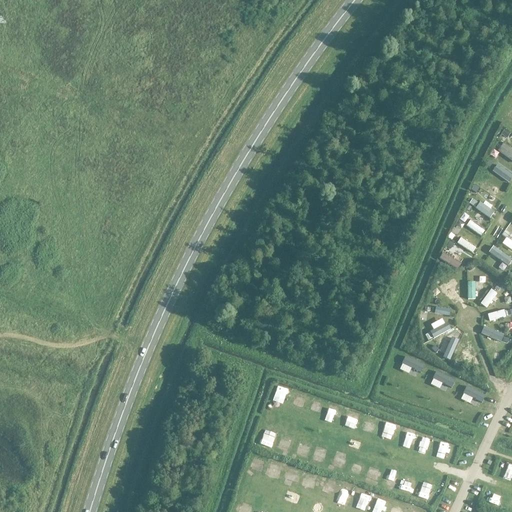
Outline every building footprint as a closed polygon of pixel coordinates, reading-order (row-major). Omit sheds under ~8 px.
[(499,151),(511,160),(511,147),(505,142),(499,151)] [(491,170),(508,182),(511,175),(511,174),(496,164),(491,170)] [(483,179),(488,182),(492,176),(486,173),(483,179)] [(502,207),(506,201),(485,189),(482,195),(502,207)] [(475,207),(489,217),(494,210),(480,200),(475,207)] [(465,225),(480,235),(484,230),(469,220),(465,225)] [(500,236),(511,244),(511,235),(504,230),(500,236)] [(457,241),(473,252),(476,248),(460,237),(457,241)] [(487,254),(506,267),(511,260),(493,247),(487,254)] [(440,257),(456,269),(461,262),(444,251),(440,257)] [(466,283),(467,299),(475,299),(474,282),(466,283)] [(443,290),(454,303),(461,298),(450,285),(443,290)] [(492,290),(481,304),(485,308),(497,293),(492,290)] [(435,306),(434,312),(449,314),(450,309),(435,306)] [(503,310),(487,314),(489,320),(505,316),(503,310)] [(492,328),(509,323),(507,316),(491,321),(492,328)] [(429,330),(433,338),(449,329),(445,321),(429,330)] [(504,335),(485,328),(482,334),(502,342),(504,335)] [(451,338),(442,357),(449,360),(457,340),(451,338)] [(458,361),(465,346),(457,343),(450,358),(458,361)] [(476,366),(481,364),(474,347),(469,349),(476,366)] [(420,373),(424,366),(403,356),(400,363),(420,373)] [(390,382),(397,388),(406,374),(399,369),(390,382)] [(455,381),(435,371),(432,378),(452,387),(455,381)] [(408,389),(415,394),(425,381),(418,376),(408,389)] [(434,400),(442,386),(436,382),(427,396),(434,400)] [(486,395),(466,386),(463,393),(482,403),(486,395)] [(453,389),(445,404),(451,407),(459,392),(453,389)]
